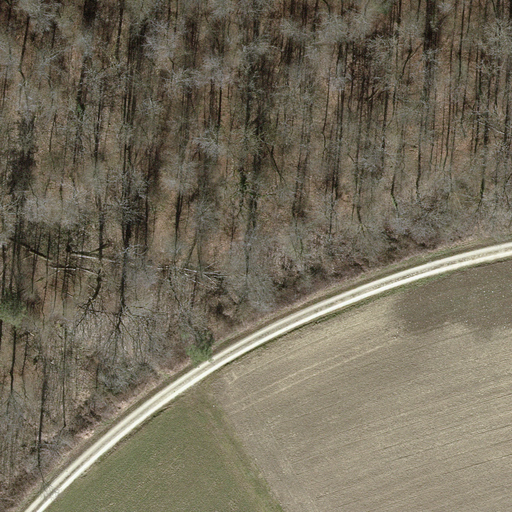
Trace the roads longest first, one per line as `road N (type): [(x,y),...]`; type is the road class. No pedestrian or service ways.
road 1 (track): [(511,249),(438,265),(268,332),(113,434),(35,511)]
road 2 (track): [(274,511),(190,377)]
